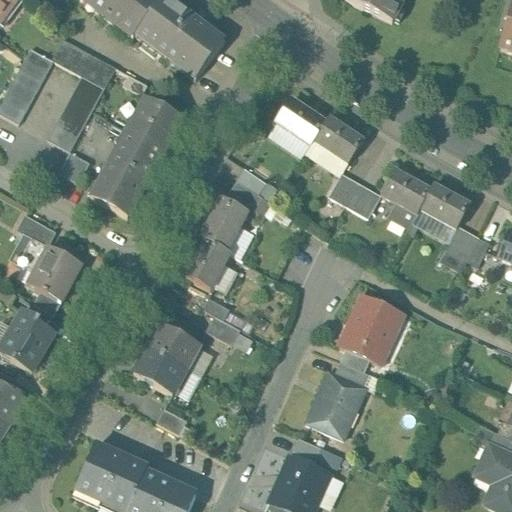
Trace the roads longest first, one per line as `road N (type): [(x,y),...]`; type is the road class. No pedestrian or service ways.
road 1 (residential): [(280,20),(148,267)]
road 2 (residential): [(148,267),(14,511)]
road 3 (tertiary): [(511,170),(351,74),(280,20)]
road 4 (residential): [(224,511),(338,269)]
road 5 (residential): [(148,267),(0,184)]
